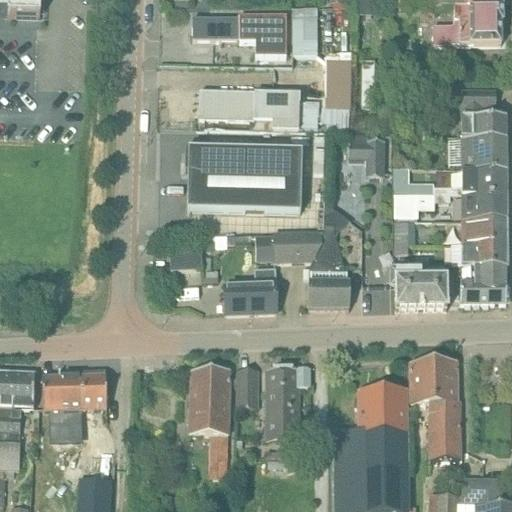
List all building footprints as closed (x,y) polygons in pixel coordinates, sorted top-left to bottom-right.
[(0,0),(0,18),(7,18),(7,20),(39,21),(40,0),(0,0)] [(501,0),(399,0),(400,11),(454,12),(454,29),(433,29),(433,48),(480,49),(500,49),(500,25),(502,25),(502,9),(501,9),(501,0)] [(316,18),(292,18),(292,60),(316,60),(316,18)] [(284,23),(211,23),(191,23),(191,45),(253,45),(254,61),(284,61),(284,23)] [(326,65),(325,113),(350,113),(351,65),(326,65)] [(317,107),(298,106),(299,98),(220,95),(200,95),(199,123),(204,123),(203,132),(298,134),(298,131),(316,131),(317,107)] [(463,143),(505,143),(505,121),(492,120),(492,119),(489,119),(489,120),(484,120),(484,112),(494,112),(494,96),(457,96),(457,112),(462,112),(463,143)] [(427,140),(436,140),(435,126),(426,126),(427,140)] [(505,143),(463,143),(463,175),(505,175),(505,143)] [(384,181),(384,147),(370,147),(370,152),(350,152),(350,165),(368,165),(368,181),(384,181)] [(185,153),(184,176),(185,176),(185,174),(187,174),(186,215),(300,218),(301,156),(211,153),(210,153),(185,153)] [(434,174),(434,200),(464,201),(506,200),(505,175),(463,175),(463,190),(451,190),(451,175),(434,174)] [(434,200),(396,200),(396,222),(418,222),(418,214),(434,214),(434,200)] [(506,225),(506,200),(464,201),(464,225),(506,225)] [(465,249),(506,249),(506,226),(486,227),(430,227),(429,247),(465,247),(465,249)] [(408,259),(407,244),(407,227),(394,227),(394,259),(408,259)] [(323,231),(323,239),(323,254),(314,268),(311,274),(311,286),(309,286),(309,293),(308,313),(348,313),(349,286),(345,286),(345,277),(341,277),(341,270),(339,270),(340,265),(339,261),(339,257),(338,254),(337,250),(335,246),(333,243),(331,239),(331,231),(323,231)] [(323,239),(275,241),(275,243),(276,267),(276,270),(314,268),(323,254),(323,239)] [(206,243),(202,248),(202,254),(206,258),(212,258),(216,254),(216,248),(212,243),(206,243)] [(275,243),(257,244),(258,268),(276,267),(275,243)] [(506,249),(465,249),(464,269),(476,270),(506,270),(506,249)] [(169,251),(170,273),(170,275),(202,274),(201,250),(169,251)] [(445,269),(427,270),(427,283),(445,283),(445,269)] [(506,270),(476,270),(477,287),(459,287),(459,309),(505,309),(505,287),(503,287),(503,272),(506,272),(506,270)] [(425,271),(389,271),(390,290),(395,290),(395,315),(446,314),(446,311),(445,284),(425,285),(425,271)] [(224,290),(224,299),(225,319),(276,317),(274,275),(253,275),(254,289),(224,290)] [(409,367),(409,387),(410,409),(428,408),(430,466),(460,465),(459,406),(457,406),(456,365),(409,367)] [(266,393),(266,446),(297,445),(297,391),(309,391),(308,372),(266,373),(266,393)] [(188,441),(227,442),(229,374),(190,375),(188,441)] [(256,375),(238,375),(237,412),(255,412),(256,375)] [(0,411),(11,412),(12,377),(0,376),(0,411)] [(12,377),(11,412),(11,420),(11,435),(19,435),(19,413),(32,414),(34,378),(12,377)] [(106,414),(105,380),(41,381),(42,416),(51,415),(52,444),(79,443),(78,429),(73,429),(73,415),(106,414)] [(406,511),(406,414),(406,394),(358,395),(358,437),(334,445),(334,465),(333,511),(406,511)] [(0,434),(11,435),(11,420),(0,420),(0,434)] [(0,434),(0,446),(11,447),(11,435),(0,434)] [(0,473),(19,474),(20,448),(11,447),(0,446),(0,473)] [(209,453),(208,482),(226,483),(227,453),(209,453)] [(108,511),(111,485),(79,482),(76,511),(108,511)] [(460,483),(460,508),(475,508),(474,511),(510,511),(511,507),(500,507),(500,484),(460,483)] [(456,511),(457,501),(438,500),(437,511),(456,511)]
